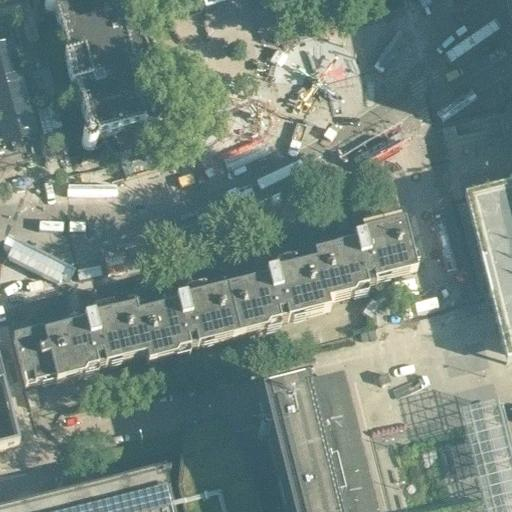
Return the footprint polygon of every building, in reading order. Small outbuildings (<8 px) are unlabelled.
[(0,0),(0,8),(29,0),(0,0)] [(44,6),(44,7),(44,9),(44,10),(45,12),(46,13),(47,14),(48,14),(50,15),(51,15),(53,15),(54,14),(67,61),(63,62),(64,63),(71,89),(71,90),(75,89),(77,96),(88,136),(86,136),(85,136),(84,137),(83,138),(82,140),(81,141),(81,142),(81,144),(81,145),(82,147),(82,148),(83,149),(85,150),(86,151),(88,151),(89,151),(91,151),(92,151),(93,150),(94,149),(95,148),(96,146),(96,145),(97,143),(96,142),(96,140),(115,135),(124,133),(142,128),(142,129),(143,130),(143,132),(144,133),(145,133),(147,134),(148,134),(149,135),(151,135),(152,134),(153,134),(154,133),(156,132),(156,131),(157,130),(157,129),(158,127),(157,126),(157,125),(157,123),(156,122),(155,121),(154,120),(152,120),(151,119),(149,119),(148,119),(146,120),(140,97),(143,97),(142,94),(139,94),(136,83),(133,72),(135,71),(138,70),(140,69),(141,68),(143,66),(144,64),(145,62),(145,59),(145,57),(145,54),(144,52),(142,50),(140,48),(139,47),(137,46),(135,45),(133,45),(131,45),(128,45),(126,46),(123,36),(120,23),(122,23),(121,20),(119,20),(113,0),(58,0),(60,6),(59,6),(59,5),(58,3),(57,2),(56,1),(55,0),(54,0),(47,0),(48,0),(47,1),(45,2),(45,3),(44,4),(44,6)] [(379,0),(419,160),(448,153),(505,138),(500,115),(454,126),(444,129),(411,0),(379,0)] [(511,0),(503,0),(505,6),(510,27),(511,33),(511,0)] [(0,18),(30,10),(27,1),(0,8),(0,18)] [(37,89),(52,89),(51,69),(36,69),(37,89)] [(511,189),(485,196),(462,202),(476,256),(478,265),(482,280),(484,290),(488,304),(491,314),(494,329),(497,338),(504,368),(511,365),(511,189)] [(368,259),(375,285),(415,274),(402,221),(362,231),(368,259)] [(17,339),(12,340),(25,391),(54,383),(55,387),(78,382),(77,378),(145,360),(147,368),(169,363),(168,359),(260,336),(259,332),(329,314),(327,306),(348,301),(346,297),(376,289),(375,285),(368,259),(362,231),(361,231),(360,232),(362,240),(333,247),(324,249),(311,252),(313,260),(293,265),(293,266),(294,269),(245,282),(236,284),(203,293),(204,297),(155,309),(144,312),(135,314),(133,306),(111,311),(112,316),(63,328),(59,329),(17,339)] [(0,453),(18,449),(0,376),(0,453)] [(390,403),(474,418),(477,399),(393,384),(390,403)] [(283,511),(365,511),(343,424),(334,389),(303,397),(303,396),(300,397),(286,401),(285,401),(258,408),(283,511)] [(29,410),(30,410),(39,407),(35,392),(26,395),(29,410)] [(256,511),(248,479),(224,425),(184,435),(182,435),(180,447),(175,498),(169,499),(163,474),(8,511),(256,511)] [(460,482),(478,478),(474,463),(472,458),(469,448),(452,452),(460,482)]
